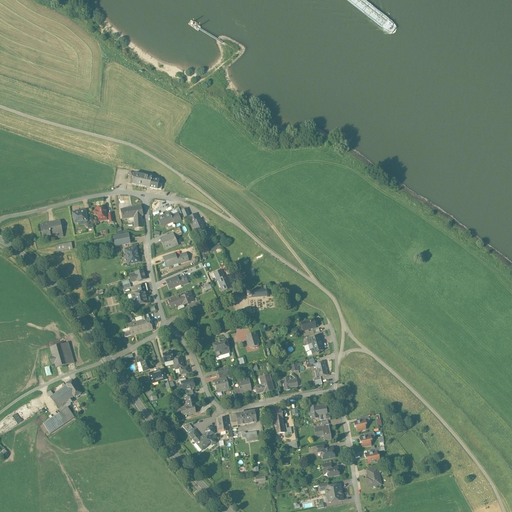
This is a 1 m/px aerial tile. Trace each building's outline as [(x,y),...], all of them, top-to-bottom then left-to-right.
[(152,178),(134,174),(132,185),(150,189),(150,188),(151,180),(152,178)] [(159,182),(151,180),(150,188),(157,190),(158,184),(159,182)] [(141,206),(121,210),(123,220),(135,218),(135,221),(134,221),(135,228),(142,228),(141,216),(143,216),(141,206)] [(105,208),(97,209),(97,211),(96,211),(95,213),(95,214),(96,215),(98,215),(98,219),(107,217),(105,208)] [(187,209),(181,211),(184,218),(190,216),(187,209)] [(85,211),(73,213),(75,223),(87,221),(85,211)] [(169,213),(157,218),(161,227),(173,223),(173,224),(181,221),(180,218),(178,213),(177,214),(171,216),(169,213)] [(196,214),(189,217),(191,224),(192,223),(198,220),(196,214)] [(198,220),(192,223),(197,234),(200,233),(201,237),(207,235),(205,231),(200,219),(198,220)] [(60,221),(40,225),(42,238),(47,237),(47,235),(57,233),(58,238),(63,237),(60,221)] [(179,228),(173,231),(176,237),(182,235),(179,228)] [(128,234),(113,237),(115,247),(130,244),(128,234)] [(173,234),(160,239),(165,251),(178,245),(173,234)] [(194,245),(189,247),(193,258),(198,256),(194,245)] [(136,248),(125,250),(128,265),(139,262),(136,248)] [(175,254),(163,258),(166,267),(178,263),(178,264),(186,262),(183,255),(176,257),(175,254)] [(143,271),(135,273),(135,274),(137,280),(137,282),(145,279),(144,276),(144,274),(143,271)] [(192,273),(185,276),(188,283),(188,284),(194,281),(192,276),(193,276),(192,273)] [(135,274),(129,276),(131,282),(137,280),(135,274)] [(222,274),(215,277),(216,279),(217,281),(218,280),(223,292),(232,289),(227,276),(224,278),(222,274)] [(177,277),(166,282),(169,290),(180,285),(181,286),(185,285),(182,278),(178,279),(177,277)] [(144,284),(136,286),(137,293),(144,291),(144,293),(146,292),(144,284)] [(211,289),(209,284),(202,287),(204,292),(211,289)] [(264,291),(251,292),(250,291),(250,292),(251,292),(251,293),(247,293),(247,298),(251,297),(251,299),(267,298),(269,295),(268,286),(263,287),(264,291)] [(137,293),(131,295),(132,300),(133,300),(135,307),(147,304),(144,293),(144,291),(137,293)] [(180,296),(168,301),(171,309),(178,307),(183,305),(183,306),(190,303),(188,296),(187,296),(181,299),(180,296)] [(142,320),(128,325),(129,328),(130,332),(131,336),(152,330),(149,318),(147,319),(146,315),(141,317),(142,320)] [(313,320),(301,323),(304,332),(308,330),(315,328),(313,320)] [(255,334),(246,336),(247,338),(245,338),(248,348),(250,347),(250,349),(251,349),(252,349),(253,349),(255,349),(256,348),(257,347),(258,346),(258,345),(260,344),(257,335),(255,335),(255,334)] [(320,336),(306,340),(310,352),(307,353),(308,356),(312,355),(312,356),(317,354),(318,353),(323,351),(321,345),(320,343),(322,343),(320,336)] [(226,341),(213,345),(216,357),(229,353),(226,341)] [(68,343),(50,348),(52,356),(50,357),(52,365),(55,364),(56,368),(74,363),(68,343)] [(46,364),(46,368),(49,367),(48,352),(41,352),(41,364),(46,364)] [(168,353),(165,354),(163,355),(164,359),(164,363),(173,361),(173,358),(172,356),(172,353),(169,353),(168,353)] [(180,356),(173,358),(173,361),(175,370),(179,369),(184,368),(183,368),(183,364),(181,364),(180,360),(181,360),(180,356)] [(143,362),(140,363),(141,367),(138,368),(140,373),(152,369),(149,360),(143,362)] [(324,362),(315,364),(315,365),(317,371),(315,371),(316,378),(318,377),(318,378),(320,377),(328,376),(324,362)] [(187,367),(183,368),(184,368),(179,369),(181,375),(189,373),(187,367)] [(164,370),(149,374),(152,383),(167,379),(164,370)] [(230,371),(218,374),(220,380),(226,378),(232,377),(230,371)] [(270,376),(259,379),(260,379),(262,386),(260,387),(262,393),(274,390),(270,376)] [(220,380),(214,382),(217,393),(229,389),(226,378),(220,380)] [(289,381),(289,378),(282,379),(284,391),(291,390),(290,388),(298,387),(296,380),(289,381)] [(186,382),(181,383),(182,385),(183,389),(194,387),(193,380),(186,382)] [(249,380),(237,382),(239,389),(240,395),(241,395),(252,392),(249,380)] [(81,394),(72,381),(66,385),(67,386),(74,397),(75,398),(81,394)] [(51,397),(50,398),(57,409),(68,401),(72,398),(74,397),(67,386),(66,387),(54,395),(51,397)] [(187,397),(186,398),(188,407),(194,406),(195,406),(193,397),(193,396),(187,397)] [(68,401),(57,409),(60,413),(68,408),(71,405),(70,404),(68,401)] [(316,406),(310,407),(312,419),(318,418),(318,415),(327,414),(325,405),(316,407),(316,406)] [(188,407),(180,409),(181,415),(187,413),(187,415),(195,413),(194,406),(188,407)] [(60,413),(43,424),(50,434),(75,417),(68,408),(60,413)] [(281,410),(271,412),(272,421),(274,421),(282,419),(283,419),(281,410)] [(254,413),(236,416),(237,422),(238,426),(256,423),(254,413)] [(226,418),(218,419),(219,427),(227,426),(226,418)] [(282,419),(274,421),(276,435),(284,433),(285,433),(283,425),(282,419)] [(361,422),(354,423),(355,428),(356,428),(357,432),(365,430),(365,426),(366,426),(365,422),(365,421),(361,422)] [(329,426),(314,429),(315,437),(323,435),(324,441),(331,440),(329,426)] [(214,428),(208,427),(205,432),(207,434),(207,433),(210,436),(214,434),(214,428)] [(207,434),(204,436),(205,437),(201,439),(194,431),(189,435),(196,444),(197,444),(198,443),(203,450),(202,450),(202,451),(210,444),(212,446),(216,443),(210,436),(207,433),(207,434)] [(367,438),(359,439),(360,444),(362,443),(362,448),(371,446),(370,442),(371,441),(371,438),(370,437),(367,438)] [(324,450),(321,451),(322,452),(322,454),(321,456),(321,458),(322,459),(323,459),(323,460),(335,458),(333,449),(324,450)] [(371,454),(365,455),(365,458),(367,458),(368,464),(377,463),(380,462),(379,457),(377,457),(376,453),(372,453),(372,450),(370,450),(371,454)] [(331,464),(322,465),(323,473),(327,472),(327,470),(332,469),(331,464)] [(332,469),(327,470),(327,472),(328,478),(339,476),(339,475),(340,474),(340,472),(339,472),(338,472),(337,468),(332,469)] [(377,469),(373,470),(374,474),(368,475),(369,481),(366,481),(368,488),(380,485),(377,469)] [(328,487),(325,488),(325,491),(326,495),(329,495),(331,503),(343,501),(340,485),(328,487)]
